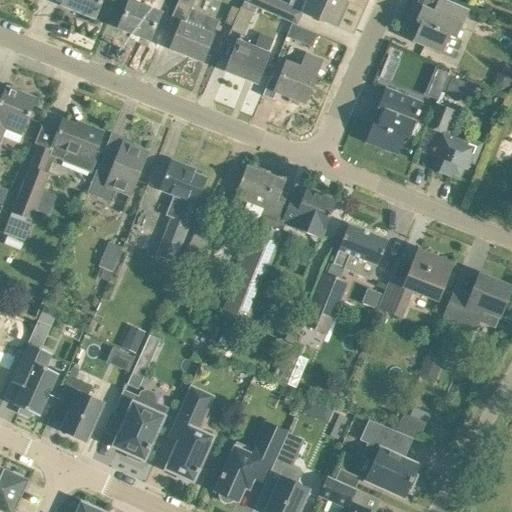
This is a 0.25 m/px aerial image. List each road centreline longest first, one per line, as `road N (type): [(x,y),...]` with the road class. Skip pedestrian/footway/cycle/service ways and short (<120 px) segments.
road 1 (residential): [(318,159),(0,31)]
road 2 (residential): [(511,239),(318,159)]
road 3 (residential): [(318,159),(387,0)]
road 4 (residential): [(434,511),(511,376)]
